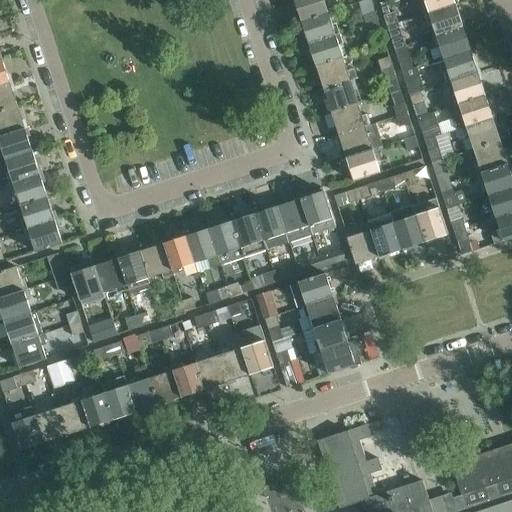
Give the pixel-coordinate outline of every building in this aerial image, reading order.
[(294,0),(302,21),(328,12),(324,0),(294,0)] [(424,0),(429,13),(456,4),(454,0),(424,0)] [(433,37),(437,36),(463,27),(456,4),(429,13),(425,14),(433,37)] [(363,14),(367,25),(378,22),(374,11),(363,14)] [(302,21),(309,44),(336,35),(328,12),(302,21)] [(384,16),(387,26),(399,23),(395,13),(384,16)] [(378,22),(367,25),(370,36),(381,32),(378,22)] [(387,26),(395,49),(406,46),(399,23),(387,26)] [(437,36),(444,59),(471,50),(463,27),(437,36)] [(309,44),(317,67),(344,58),(336,35),(309,44)] [(395,49),(402,72),(413,68),(406,46),(395,49)] [(444,59),(452,81),(478,73),(471,50),(444,59)] [(378,60),(382,71),(393,68),(389,57),(378,60)] [(324,90),(351,81),(358,79),(355,69),(348,71),(344,58),(317,67),(324,90)] [(0,61),(0,86),(11,83),(3,60),(0,61)] [(402,72),(409,95),(421,91),(421,92),(424,91),(416,67),(413,68),(402,72)] [(382,71),(389,94),(400,91),(393,68),(382,71)] [(452,81),(459,104),(486,96),(478,73),(452,81)] [(324,90),(332,113),(358,104),(351,81),(324,90)] [(0,86),(0,112),(18,106),(11,83),(0,86)] [(389,94),(397,117),(408,114),(400,91),(389,94)] [(421,91),(409,95),(413,105),(424,102),(421,92),(421,91)] [(457,130),(466,127),(493,119),(486,96),(459,104),(449,107),(457,130)] [(339,136),(366,127),(371,126),(368,116),(363,117),(358,104),(332,113),(339,136)] [(0,112),(0,137),(26,129),(18,106),(0,112)] [(417,118),(425,141),(442,135),(434,112),(417,118)] [(408,114),(397,117),(404,138),(415,135),(408,114)] [(466,127),(474,150),(501,141),(493,119),(466,127)] [(339,136),(347,159),(373,150),(366,127),(339,136)] [(0,137),(0,141),(6,161),(33,152),(26,129),(0,137)] [(474,150),(481,173),(508,164),(501,141),(474,150)] [(373,150),(347,159),(354,182),(381,173),(373,150)] [(6,161),(14,184),(41,175),(33,152),(6,161)] [(481,173),(489,196),(511,188),(511,176),(508,164),(481,173)] [(427,166),(403,174),(407,185),(430,177),(427,166)] [(436,176),(440,187),(451,183),(447,172),(436,176)] [(403,174),(380,181),(384,193),(407,185),(403,174)] [(14,184),(21,207),(48,198),(41,175),(14,184)] [(380,181),(357,189),(361,200),(384,193),(380,181)] [(451,183),(440,187),(447,209),(465,203),(461,190),(454,193),(451,183)] [(308,197),(301,199),(313,235),(336,228),(323,188),(307,193),(308,197)] [(511,188),(489,196),(496,219),(511,213),(511,188)] [(361,200),(357,189),(347,192),(351,203),(361,200)] [(21,207),(29,229),(56,221),(48,198),(21,207)] [(301,199),(278,207),(290,243),(313,235),(301,199)] [(414,206),(391,214),(402,250),(425,242),(417,216),(414,206)] [(278,207),(255,214),(267,250),(290,243),(278,207)] [(440,208),(417,216),(425,242),(449,235),(440,208)] [(511,213),(496,219),(487,222),(494,245),(511,239),(511,213)] [(255,214),(232,222),(244,258),(267,250),(255,214)] [(367,221),(371,231),(379,257),(402,250),(391,214),(367,221)] [(451,222),(455,233),(466,229),(462,218),(451,222)] [(56,221),(29,229),(36,252),(63,244),(56,221)] [(232,222),(209,229),(221,265),(244,258),(232,222)] [(209,229),(186,237),(195,263),(208,259),(211,269),(221,265),(209,229)] [(466,229),(455,233),(462,255),(473,251),(466,229)] [(379,257),(371,231),(347,238),(356,265),(379,257)] [(186,237),(163,244),(172,271),(195,263),(186,237)] [(163,244),(141,252),(149,278),(172,271),(163,244)] [(342,249),(320,256),(324,267),(346,260),(342,249)] [(141,252),(118,259),(126,286),(149,278),(141,252)] [(49,257),(56,279),(66,276),(59,253),(49,257)] [(324,267),(320,256),(310,260),(314,271),(324,267)] [(118,259),(95,267),(103,293),(126,286),(118,259)] [(296,266),(275,273),(278,282),(299,275),(296,266)] [(0,272),(0,297),(24,290),(17,267),(0,272)] [(103,293),(95,267),(72,274),(81,301),(103,293)] [(275,273),(252,281),(255,290),(278,282),(275,273)] [(298,309),(307,306),(307,305),(333,297),(326,273),(290,285),(298,309)] [(66,276),(56,279),(60,293),(70,290),(66,276)] [(238,282),(228,286),(232,297),(255,290),(252,281),(239,285),(238,282)] [(232,297),(228,286),(218,289),(222,301),(232,297)] [(0,297),(0,306),(5,322),(32,313),(24,290),(0,297)] [(307,305),(307,306),(314,328),(341,320),(333,297),(307,305)] [(193,298),(182,302),(186,312),(197,308),(193,298)] [(186,312),(182,302),(172,305),(176,316),(186,312)] [(228,307),(231,318),(242,315),(238,303),(228,307)] [(262,308),(265,319),(277,315),(273,304),(262,308)] [(215,311),(206,314),(209,325),(218,322),(215,311)] [(68,315),(71,326),(81,323),(78,312),(68,315)] [(5,322),(13,345),(39,336),(32,313),(5,322)] [(147,313),(136,316),(140,327),(150,323),(147,313)] [(209,325),(206,314),(195,317),(198,328),(209,325)] [(265,319),(273,342),(284,338),(277,315),(265,319)] [(140,327),(136,316),(126,319),(129,330),(140,327)] [(314,328),(322,352),(348,343),(341,320),(314,328)] [(81,323),(71,326),(74,336),(85,332),(81,323)] [(104,327),(108,338),(118,334),(114,323),(104,327)] [(170,326),(160,329),(164,340),(174,337),(170,326)] [(160,329),(137,336),(141,348),(164,340),(160,329)] [(39,336),(13,345),(20,368),(47,359),(39,336)] [(137,336),(114,343),(118,355),(141,348),(137,336)] [(273,342),(280,365),(291,361),(284,338),(273,342)] [(265,341),(242,348),(251,375),(274,367),(265,341)] [(118,355),(114,343),(98,348),(101,360),(118,355)] [(348,343),(322,352),(329,375),(356,366),(348,343)] [(242,348),(219,356),(228,382),(251,375),(242,348)] [(91,352),(68,359),(72,370),(94,363),(91,352)] [(219,356),(197,363),(205,390),(228,382),(219,356)] [(72,370),(68,359),(46,366),(52,385),(58,383),(55,373),(61,371),(61,373),(72,370)] [(291,361),(280,365),(287,388),(299,385),(291,361)] [(197,363),(174,371),(182,397),(205,390),(197,363)] [(33,371),(22,374),(26,385),(37,382),(33,371)] [(174,371),(151,378),(159,405),(182,397),(174,371)] [(22,374),(14,377),(18,388),(26,385),(22,374)] [(102,384),(105,393),(114,420),(136,412),(126,381),(125,376),(102,384)] [(18,388),(14,377),(0,381),(0,383),(3,393),(18,389),(18,388)] [(137,377),(126,381),(136,412),(159,405),(151,378),(138,382),(137,377)] [(105,393),(82,401),(91,427),(114,420),(105,393)] [(82,401),(59,408),(68,435),(91,427),(82,401)] [(45,442),(36,416),(33,406),(10,414),(22,450),(45,442)] [(59,408),(36,416),(45,442),(68,435),(59,408)] [(423,480),(377,495),(370,474),(382,470),(378,458),(366,462),(359,440),(371,437),(367,425),(318,441),(340,509),(366,500),(369,511),(511,511),(511,446),(487,454),(487,452),(486,453),(486,455),(453,466),(453,463),(451,464),(462,496),(452,499),(440,503),(438,503),(438,504),(431,506),(423,480)]
